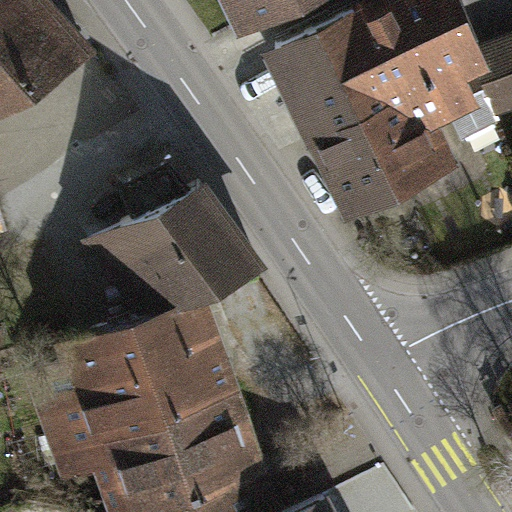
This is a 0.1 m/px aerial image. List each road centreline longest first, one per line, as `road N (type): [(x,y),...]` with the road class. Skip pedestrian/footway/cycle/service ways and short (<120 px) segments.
road 1 (tertiary): [(383,367),(127,0)]
road 2 (tertiary): [(481,511),(383,367)]
road 3 (residential): [(511,297),(473,311),(383,367)]
